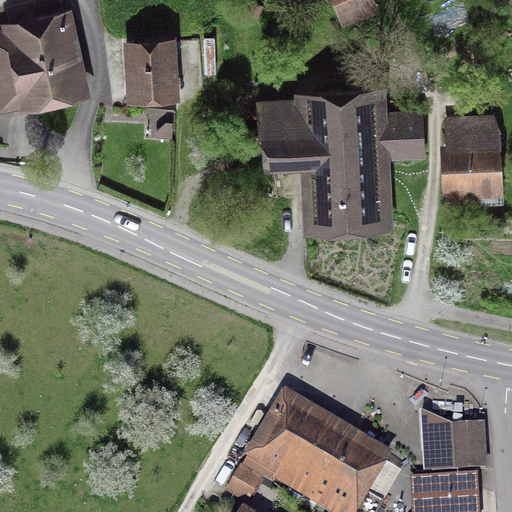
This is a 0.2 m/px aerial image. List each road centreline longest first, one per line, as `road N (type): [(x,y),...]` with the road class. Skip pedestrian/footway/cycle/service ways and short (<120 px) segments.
road 1 (primary): [(0,187),(74,208),(363,326),(511,366)]
road 2 (track): [(420,304),(431,108),(387,0)]
